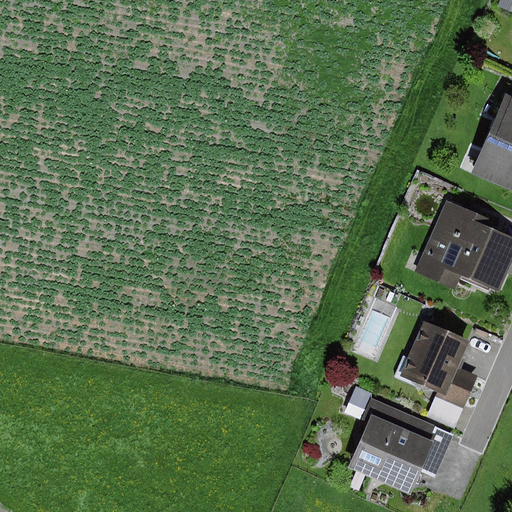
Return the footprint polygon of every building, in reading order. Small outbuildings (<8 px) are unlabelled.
[(511,92),(510,91),(480,171),(511,182),(511,92)] [(493,214),(452,196),(420,270),(460,287),(465,276),(503,292),(511,270),(511,234),(489,224),(493,214)] [(443,390),(441,394),(470,406),(483,373),(465,365),(476,338),(434,320),(410,377),(443,390)] [(377,394),(358,387),(350,409),(370,415),(377,394)] [(461,427),(470,406),(441,394),(432,415),(461,427)] [(445,425),(382,398),(355,458),(418,486),(445,425)]
